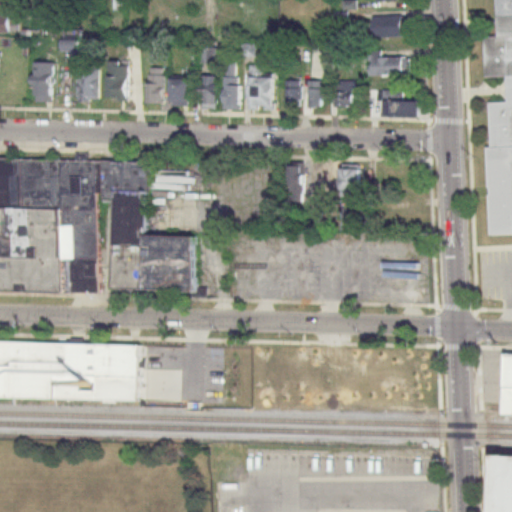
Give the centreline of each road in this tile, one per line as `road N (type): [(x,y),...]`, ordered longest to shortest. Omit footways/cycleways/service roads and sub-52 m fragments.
road 1 (residential): [(444,0),(465,511)]
road 2 (residential): [(0,317),(511,331)]
road 3 (residential): [(0,130),(451,144)]
